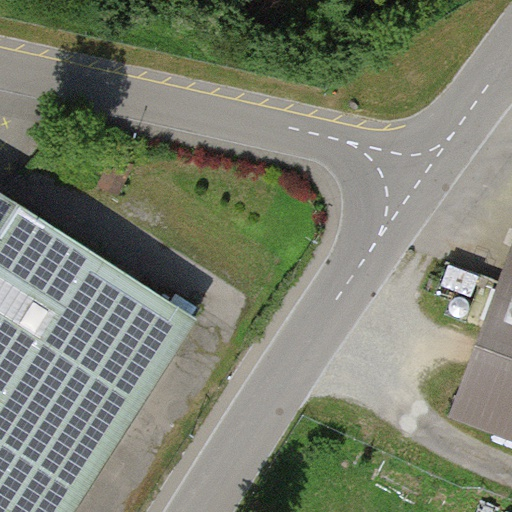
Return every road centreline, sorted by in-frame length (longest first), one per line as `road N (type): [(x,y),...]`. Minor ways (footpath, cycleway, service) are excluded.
road 1 (residential): [(0,69),(429,169)]
road 2 (unclassified): [(429,169),(203,511)]
road 3 (unclassified): [(511,55),(429,169)]
